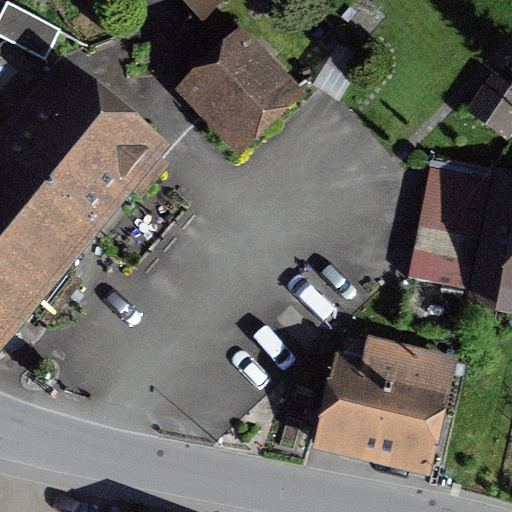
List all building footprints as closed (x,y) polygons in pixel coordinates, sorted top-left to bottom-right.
[(0,16),(0,37),(44,61),(60,31),(7,4),(0,16)] [(244,140),(286,99),(238,49),(196,90),(244,140)] [(511,91),(493,78),(470,112),(503,135),(511,122),(511,91)] [(0,327),(122,179),(141,194),(160,170),(159,160),(67,82),(0,163),(0,327)] [(429,171),(408,278),(467,290),(488,183),(429,171)] [(491,285),(511,289),(511,231),(501,230),(491,285)] [(376,343),(370,368),(349,363),(331,439),(418,460),(442,359),(376,343)]
